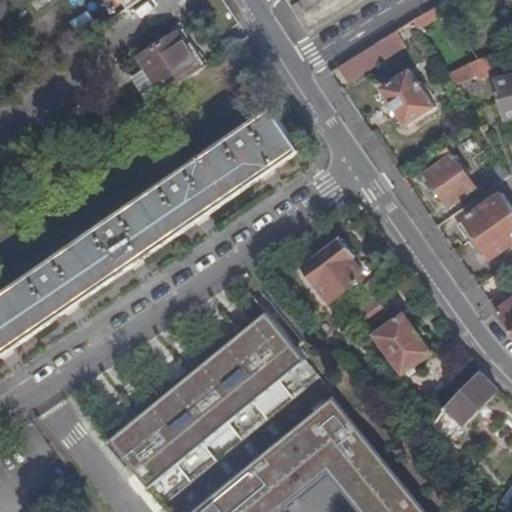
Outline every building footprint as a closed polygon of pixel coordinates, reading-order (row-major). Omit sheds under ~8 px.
[(7,0),(0,0),(0,15),(3,20),(15,12),(7,0)] [(28,0),(9,0),(15,9),(28,0)] [(122,0),(128,9),(140,0),(122,0)] [(416,19),(421,27),(449,11),(444,3),(416,19)] [(200,71),(207,67),(183,29),(176,34),(200,71)] [(398,30),(339,67),(347,81),(406,45),(398,30)] [(163,96),(200,71),(176,34),(139,59),(163,96)] [(477,72),(484,68),(477,56),(470,60),(477,72)] [(154,102),(163,96),(139,59),(130,65),(154,102)] [(456,85),(477,72),(470,60),(449,73),(456,85)] [(437,106),(412,68),(383,88),(409,125),(437,106)] [(498,71),(493,72),(496,85),(504,118),(511,116),(511,75),(500,78),(498,71)] [(301,149),(272,108),(47,262),(0,294),(0,356),(200,219),(301,149)] [(449,147),(440,153),(445,160),(428,172),(450,205),(477,186),(449,147)] [(485,177),(492,188),(511,174),(505,164),(485,177)] [(496,257),(511,245),(511,206),(502,193),(468,217),(496,257)] [(357,256),(344,238),(306,266),(332,301),(365,276),(353,258),(357,256)] [(409,271),(398,256),(375,274),(377,276),(353,294),(362,305),(376,295),(409,271)] [(376,295),(362,305),(346,318),(352,326),(360,320),(366,327),(387,311),(376,295)] [(511,300),(499,312),(511,329),(511,300)] [(266,314),(262,309),(248,320),(252,326),(266,314)] [(375,334),(403,373),(433,351),(405,312),(375,334)] [(127,429),(113,441),(110,443),(149,491),(305,361),(266,314),(252,326),(248,320),(225,340),(229,345),(201,368),(197,363),(174,382),(178,387),(150,410),(147,406),(124,425),(127,429)] [(225,340),(197,363),(201,368),(229,345),(225,340)] [(481,371),(446,407),(434,425),(440,432),(456,416),(466,425),(500,390),(481,371)] [(174,382),(147,406),(150,410),(178,387),(174,382)] [(430,511),(334,396),(193,511),(430,511)] [(124,425),(109,437),(113,441),(127,429),(124,425)]
